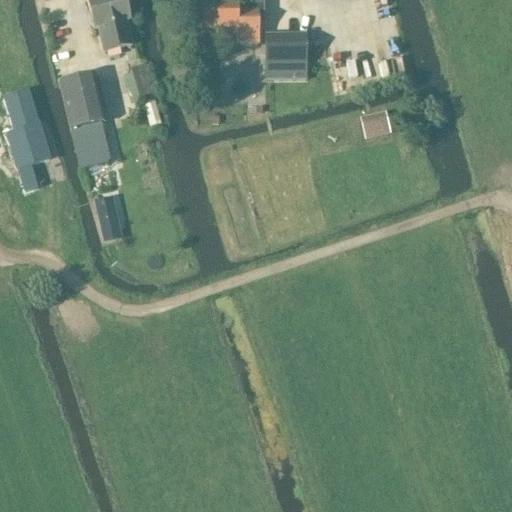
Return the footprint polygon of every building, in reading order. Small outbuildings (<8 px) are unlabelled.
[(123,0),(93,0),(86,2),(93,31),(97,30),(103,55),(131,48),(125,24),(129,23),(123,0)] [(237,5),(195,5),(195,32),(195,45),(225,45),(225,47),(257,47),(257,24),(264,24),(264,8),(237,8),(237,5)] [(265,38),(266,66),(306,66),(305,38),(265,38)] [(145,67),(131,71),(132,76),(140,104),(141,105),(143,104),(153,101),(154,101),(145,67)] [(57,85),(65,119),(69,134),(70,134),(106,126),(95,76),(57,85)] [(44,160),(21,99),(7,104),(18,133),(4,138),(24,190),(42,183),(35,163),(44,160)] [(153,101),(143,104),(150,129),(160,127),(153,101)] [(385,114),(359,121),(364,143),(391,136),(385,114)] [(110,202),(94,206),(103,245),(118,241),(110,202)]
